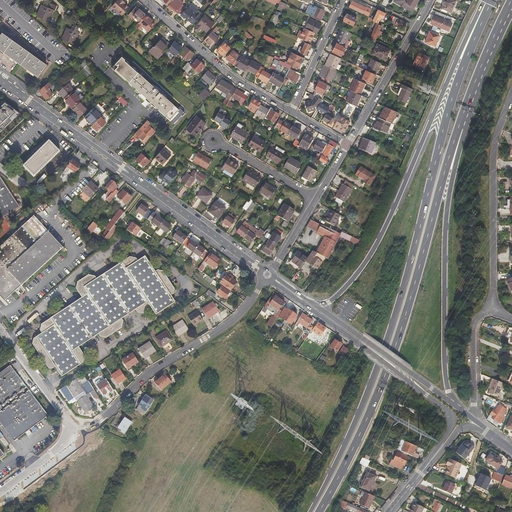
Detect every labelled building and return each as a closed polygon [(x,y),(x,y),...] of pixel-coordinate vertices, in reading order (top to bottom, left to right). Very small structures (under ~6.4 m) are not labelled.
[(122,17),(129,9),(123,4),(124,3),(121,0),(119,0),(118,0),(112,8),(122,17)] [(171,9),(177,14),(184,7),(176,0),(173,0),(168,6),(166,8),(170,11),(171,9)] [(192,0),(191,1),(202,9),(207,3),(203,0),(192,0)] [(394,0),(393,3),(399,7),(402,0),(403,0),(403,1),(405,3),(403,7),(411,12),(418,0),(394,0)] [(278,5),(276,8),(282,11),(286,4),(283,3),(280,1),(278,5)] [(351,1),(349,7),(368,16),(370,12),(363,8),(363,7),(351,1)] [(448,1),(444,11),(449,13),(453,14),(457,4),(448,1)] [(48,8),(41,5),(36,16),(47,22),(53,10),(54,10),(56,6),(50,4),(48,8)] [(184,18),(192,25),(199,17),(195,14),(198,11),(190,4),(180,16),(183,19),(184,18)] [(305,13),(319,20),(324,10),(321,9),(321,8),(317,6),(315,9),(313,13),(310,11),(306,9),(305,13)] [(139,22),(145,16),(139,10),(138,11),(134,8),(127,16),(131,19),(133,17),(139,22)] [(377,11),(372,20),(371,22),(376,24),(379,18),(382,19),(384,14),(377,11)] [(273,14),(269,23),(268,24),(274,27),(276,21),(279,16),(274,14),(273,14)] [(349,16),(346,14),(343,21),(352,25),(355,18),(352,17),(353,16),(350,14),(349,16)] [(446,22),(448,18),(438,14),(433,26),(450,34),(454,25),(446,22)] [(148,20),(149,19),(146,16),(139,24),(149,32),(155,26),(149,21),(148,20)] [(403,29),(405,23),(401,21),(401,22),(397,20),(397,19),(393,17),(390,23),(403,29)] [(213,26),(204,18),(196,27),(193,31),(196,34),(200,30),(205,35),(213,26)] [(305,29),(314,33),(316,34),(321,25),(309,19),(305,29)] [(373,42),(374,42),(377,36),(379,32),(381,27),(376,24),(368,40),(373,42)] [(73,31),(67,28),(61,39),(73,44),(78,33),(80,34),(81,29),(75,26),(73,31)] [(213,44),(215,47),(220,41),(213,34),(215,33),(219,29),(216,27),(204,40),(211,46),(213,44)] [(300,31),(297,37),(309,43),(314,33),(305,29),(304,28),(303,32),(300,31)] [(340,28),(334,42),(343,46),(349,33),(340,28)] [(241,33),(243,34),(249,40),(251,37),(243,31),(241,33)] [(0,52),(37,79),(45,66),(1,34),(0,36),(0,52)] [(427,44),(438,48),(442,38),(432,34),(427,44)] [(264,35),(262,38),(274,44),(276,41),(264,35)] [(362,38),(355,52),(357,53),(363,39),(362,38)] [(167,47),(160,41),(153,48),(154,49),(154,51),(156,53),(158,52),(159,53),(161,55),(165,52),(163,51),(167,47)] [(216,51),(223,57),(229,49),(223,43),(216,51)] [(309,46),(304,43),(302,48),(299,47),(296,52),(304,56),(309,46)] [(344,48),(335,43),(332,48),(333,48),(332,52),(340,55),(344,48)] [(384,53),(387,54),(388,50),(376,45),(372,54),(381,59),(384,53)] [(192,54),(184,46),(178,53),(186,61),(192,54)] [(152,47),(148,52),(155,58),(159,53),(158,52),(156,53),(154,51),(154,49),(153,48),(152,47)] [(226,60),(232,65),(239,58),(233,52),(230,55),(229,53),(226,56),(228,58),(226,60)] [(302,58),(291,52),(286,64),(291,66),(297,69),(302,58)] [(339,58),(330,53),(324,65),(334,70),(339,58)] [(358,67),(363,56),(360,54),(355,65),(358,67)] [(176,55),(170,62),(172,64),(178,58),(176,55)] [(239,58),(232,65),(244,71),(245,70),(248,65),(250,61),(240,56),(239,58)] [(164,98),(149,84),(123,61),(124,60),(121,57),(111,68),(125,81),(126,80),(157,109),(157,110),(157,111),(168,120),(171,123),(181,112),(178,109),(177,110),(164,98)] [(414,69),(424,75),(430,63),(421,58),(414,69)] [(205,67),(196,59),(190,66),(189,66),(187,68),(189,70),(191,68),(198,74),(205,67)] [(375,75),(380,64),(373,60),(371,59),(366,70),(375,75)] [(248,65),(245,70),(248,72),(249,71),(255,74),(260,65),(250,61),(248,65)] [(286,64),(279,61),(277,64),(279,65),(287,69),(289,70),(290,68),(291,66),(286,64)] [(170,73),(162,65),(159,68),(157,65),(154,68),(165,78),(170,73)] [(255,74),(254,75),(263,81),(263,82),(266,84),(268,80),(271,75),(262,70),(263,67),(260,65),(255,74)] [(334,70),(324,65),(318,76),(330,81),(335,70),(334,70)] [(86,66),(83,69),(90,76),(92,75),(94,73),(86,66)] [(184,71),(178,78),(180,80),(189,70),(187,68),(185,71),(184,71)] [(298,75),(293,73),(294,70),(291,69),(287,78),(295,82),(298,75)] [(371,83),(375,75),(366,70),(362,79),(371,83)] [(215,78),(207,71),(201,77),(209,85),(215,78)] [(104,82),(94,73),(92,75),(101,84),(104,82)] [(272,73),(271,75),(268,80),(279,87),(281,84),(284,80),(282,78),(272,73)] [(360,95),(365,84),(355,79),(350,91),(351,91),(360,95)] [(232,87),(221,80),(214,88),(226,95),(227,96),(226,98),(228,99),(230,97),(234,89),(232,88),(232,87)] [(314,92),(312,96),(314,97),(319,99),(323,91),(326,85),(318,81),(313,91),(314,92)] [(52,87),(48,83),(39,91),(39,92),(44,99),(51,94),(48,90),(52,87)] [(63,87),(57,92),(63,99),(71,92),(72,92),(66,84),(63,87)] [(150,84),(149,84),(164,98),(165,98),(164,96),(163,94),(162,92),(160,90),(158,88),(156,87),(153,85),(150,84)] [(413,90),(402,86),(398,96),(400,97),(399,101),(406,104),(413,90)] [(234,88),(234,89),(230,97),(238,102),(243,94),(234,88)] [(203,89),(198,96),(203,101),(208,96),(209,94),(203,89)] [(248,92),(245,91),(243,94),(238,102),(241,103),(248,92)] [(355,107),(361,96),(360,95),(351,91),(346,102),(347,103),(355,107)] [(63,99),(72,109),(80,103),(80,102),(71,92),(63,99)] [(125,106),(127,103),(120,97),(118,99),(125,106)] [(314,109),(315,110),(316,108),(321,101),(321,100),(319,99),(314,97),(313,100),(304,103),(307,111),(314,109)] [(262,120),(268,110),(259,104),(260,103),(252,99),(248,106),(256,110),(254,113),(253,115),(262,120)] [(0,131),(19,114),(18,113),(20,111),(6,101),(0,106),(0,131)] [(325,104),(321,101),(316,108),(321,111),(325,104)] [(80,103),(72,109),(79,118),(86,111),(80,103)] [(100,118),(106,112),(98,104),(85,117),(93,125),(100,118)] [(396,112),(384,107),(377,118),(389,123),(393,124),(396,119),(393,117),(396,112)] [(279,115),(270,110),(265,118),(270,121),(270,122),(273,124),(279,115)] [(223,117),(217,113),(212,121),(218,124),(218,125),(224,129),(229,121),(222,117),(223,117)] [(326,116),(324,115),(322,120),(329,124),(332,119),(328,117),(330,115),(327,114),(326,116)] [(203,121),(196,115),(187,128),(194,134),(199,128),(198,128),(203,121)] [(93,125),(91,126),(97,132),(105,123),(100,118),(93,125)] [(377,118),(373,128),(385,133),(389,123),(377,118)] [(337,119),(333,126),(342,132),(349,122),(343,119),(342,122),(337,119)] [(286,133),(291,125),(284,121),(282,124),(281,123),(277,121),(274,126),(284,132),(286,133)] [(156,130),(148,123),(146,124),(147,125),(142,131),(149,137),(156,130)] [(243,127),(238,124),(230,137),(242,144),(247,134),(241,130),(243,127)] [(300,131),(291,125),(286,133),(295,139),(300,131)] [(312,138),(304,133),(298,144),(306,149),(312,138)] [(253,137),(249,144),(253,147),(252,148),(259,152),(264,144),(253,137)] [(375,143),(363,138),(358,149),(370,153),(375,143)] [(322,154),(326,146),(321,143),(317,140),(312,148),(319,152),(322,154)] [(337,144),(330,140),(327,145),(326,146),(322,154),(318,160),(325,165),(328,160),(326,159),(329,154),(333,148),(334,149),(337,144)] [(56,153),(45,143),(21,167),(32,178),(56,153)] [(285,150),(273,143),(267,154),(279,162),(285,150)] [(170,155),(162,148),(159,152),(155,158),(158,161),(162,164),(170,155)] [(210,160),(197,152),(192,160),(205,167),(210,160)] [(149,161),(140,154),(135,160),(138,163),(137,165),(141,167),(142,166),(143,168),(149,161)] [(300,165),(289,158),(284,167),(295,174),(300,165)] [(79,165),(72,159),(63,172),(71,178),(79,165)] [(237,165),(226,159),(221,167),(232,174),(237,165)] [(367,184),(368,185),(373,175),(362,168),(357,176),(368,182),(367,184)] [(320,174),(311,169),(304,180),(309,184),(310,182),(314,184),(320,174)] [(169,174),(164,171),(160,177),(169,184),(177,174),(174,171),(172,174),(170,172),(169,174)] [(259,178),(247,171),(241,180),(253,188),(259,178)] [(197,174),(195,173),(193,172),(189,177),(186,175),(184,178),(183,177),(180,180),(182,182),(181,182),(185,185),(189,188),(195,179),(202,183),(206,178),(199,173),(197,174)] [(373,175),(368,185),(372,186),(377,177),(373,175)] [(0,219),(20,207),(0,176),(0,219)] [(189,188),(185,185),(184,186),(188,189),(194,182),(200,186),(202,183),(195,179),(189,188)] [(97,189),(89,181),(81,190),(89,197),(97,189)] [(106,201),(108,203),(118,192),(115,190),(114,190),(116,187),(114,184),(110,181),(104,189),(107,191),(104,195),(107,198),(106,201)] [(275,190),(263,183),(258,192),(270,199),(275,190)] [(353,191),(345,187),(344,186),(337,198),(345,204),(353,191)] [(212,195),(204,190),(198,198),(206,203),(212,195)] [(130,197),(122,191),(117,199),(124,205),(130,197)] [(242,207),(246,210),(251,203),(247,201),(242,207)] [(216,202),(209,212),(213,216),(218,219),(225,208),(216,202)] [(251,203),(246,210),(249,212),(254,205),(251,203)] [(282,219),(286,222),(294,209),(284,203),(276,216),(279,218),(282,219)] [(136,211),(147,220),(147,219),(152,213),(141,204),(136,211)] [(101,236),(104,238),(123,213),(119,210),(105,228),(106,230),(101,236)] [(340,216),(330,210),(324,221),(333,226),(336,223),(337,223),(338,221),(337,220),(340,216)] [(147,219),(158,227),(164,220),(157,215),(153,212),(152,213),(147,219)] [(235,219),(228,214),(222,223),(229,228),(235,219)] [(63,249),(35,217),(0,247),(0,293),(5,300),(21,287),(63,249)] [(164,220),(158,227),(166,233),(171,226),(164,220)] [(342,235),(309,220),(305,226),(318,234),(318,235),(326,239),(316,253),(325,258),(328,259),(341,238),(342,235)] [(236,233),(242,238),(247,231),(250,226),(243,221),(236,233)] [(86,230),(91,234),(97,226),(92,222),(86,230)] [(130,224),(139,230),(140,229),(131,222),(130,224)] [(135,236),(139,230),(130,224),(126,230),(135,236)] [(254,237),(258,239),(261,235),(263,233),(259,230),(257,232),(250,227),(247,231),(242,238),(249,242),(254,237)] [(268,239),(275,244),(279,237),(281,233),(275,229),(273,233),(272,233),(268,239)] [(182,244),(187,238),(184,236),(184,235),(178,230),(172,238),(182,244)] [(362,246),(364,244),(361,242),(361,241),(354,238),(352,242),(350,245),(359,249),(362,246)] [(193,252),(198,245),(190,239),(184,246),(193,252)] [(271,251),(275,244),(268,239),(261,251),(268,256),(271,251)] [(167,240),(162,246),(166,249),(171,243),(167,240)] [(208,252),(198,245),(193,252),(203,259),(208,252)] [(325,258),(316,253),(312,251),(307,259),(304,263),(307,266),(309,264),(317,270),(325,258)] [(291,262),(300,268),(304,263),(307,259),(297,252),(291,262)] [(221,261),(210,253),(204,262),(203,262),(200,266),(203,268),(206,264),(214,270),(221,261)] [(155,271),(145,256),(137,261),(135,257),(129,256),(95,278),(94,275),(89,274),(76,281),(75,287),(81,296),(40,322),(38,328),(41,331),(32,337),(31,342),(47,366),(50,367),(54,365),(60,374),(82,361),(84,355),(78,345),(97,333),(99,336),(104,337),(122,326),(123,321),(121,318),(135,309),(137,312),(142,314),(151,308),(155,314),(174,302),(170,296),(174,293),(174,289),(162,270),(158,269),(155,271)] [(215,283),(211,279),(203,274),(200,277),(213,286),(215,283)] [(228,277),(226,276),(219,284),(230,292),(236,283),(231,279),(232,277),(229,275),(228,277)] [(228,295),(220,289),(216,295),(224,300),(228,295)] [(274,299),(271,298),(267,304),(269,306),(268,308),(277,315),(275,318),(273,317),(269,323),(273,327),(280,316),(283,312),(281,310),(286,302),(277,295),(274,299)] [(201,311),(206,320),(218,313),(212,304),(201,311)] [(286,307),(283,312),(280,316),(291,324),(297,315),(286,307)] [(202,322),(196,313),(187,318),(193,327),(202,322)] [(313,320),(303,313),(296,325),(299,327),(301,323),(307,328),(305,331),(310,335),(312,331),(318,323),(319,321),(315,318),(313,320)] [(187,331),(181,322),(171,328),(177,337),(187,331)] [(326,328),(318,323),(312,331),(320,337),(326,328)] [(171,342),(165,333),(154,339),(160,349),(171,342)] [(337,339),(332,346),(338,351),(343,344),(337,339)] [(154,351),(149,343),(137,350),(143,359),(154,351)] [(345,357),(350,351),(345,347),(341,353),(345,357)] [(137,362),(132,353),(120,360),(126,369),(137,362)] [(0,407),(27,387),(11,365),(0,373),(0,422),(15,442),(26,433),(28,436),(33,433),(30,430),(49,416),(30,390),(2,411),(0,408),(0,407)] [(124,379),(118,370),(110,375),(115,384),(124,379)] [(152,385),(159,393),(169,384),(162,376),(152,385)] [(74,377),(65,383),(66,386),(73,396),(82,390),(74,377)] [(499,396),(504,382),(493,378),(492,381),(494,382),(491,389),(490,393),(499,396)] [(110,391),(103,380),(95,385),(101,395),(106,392),(107,393),(110,391)] [(151,402),(144,397),(134,412),(141,417),(151,402)] [(493,416),(501,422),(506,416),(504,415),(508,409),(501,403),(500,404),(495,401),(493,403),(498,407),(496,409),(495,408),(491,412),(494,414),(493,416)] [(415,410),(400,402),(398,405),(414,413),(415,410)] [(124,420),(130,425),(132,423),(124,417),(114,429),(116,431),(124,420)] [(122,436),(130,425),(124,420),(116,431),(122,436)] [(407,442),(403,450),(413,455),(417,446),(407,442)] [(455,452),(464,459),(474,448),(470,444),(469,445),(468,444),(464,444),(463,446),(462,445),(459,449),(458,448),(455,452)] [(392,462),(403,467),(404,465),(406,465),(409,457),(398,452),(394,460),(393,460),(392,462)] [(490,454),(486,461),(497,469),(499,466),(502,462),(499,460),(496,458),(490,454)] [(362,457),(360,463),(368,467),(370,460),(362,457)] [(448,472),(458,476),(463,464),(452,459),(448,468),(449,469),(448,472)] [(505,470),(499,466),(497,469),(497,473),(503,476),(505,470)] [(363,482),(372,486),(377,476),(368,471),(363,482)] [(497,490),(503,476),(497,473),(495,472),(492,478),(490,477),(490,478),(491,478),(496,481),(494,486),(497,488),(496,490),(497,490)] [(476,486),(486,490),(491,478),(490,478),(481,474),(476,486)] [(511,477),(506,475),(502,485),(511,488),(511,485),(511,477)] [(452,493),(455,484),(446,480),(442,489),(452,493)] [(370,491),(372,486),(363,482),(361,486),(370,491)] [(462,487),(455,484),(452,493),(458,496),(462,487)] [(363,499),(372,503),(375,497),(366,493),(363,499)] [(370,509),(372,503),(363,499),(361,505),(370,509)] [(442,502),(436,499),(432,510),(435,511),(440,511),(443,506),(440,504),(442,502)] [(355,511),(368,511),(346,502),(344,506),(346,507),(345,509),(349,511),(349,509),(355,511)]
